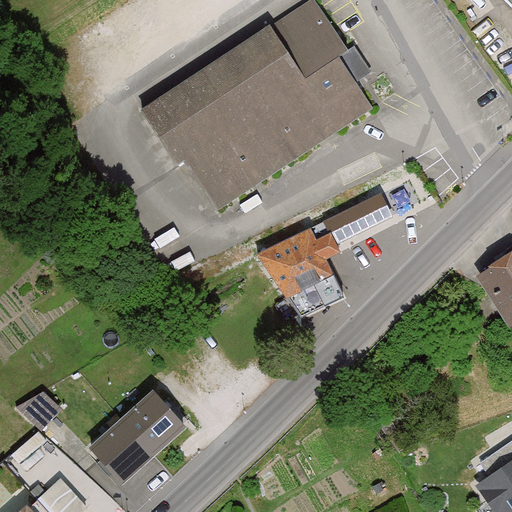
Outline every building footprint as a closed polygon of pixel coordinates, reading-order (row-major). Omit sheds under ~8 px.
[(218,209),(369,108),(336,59),(346,53),(311,0),(142,113),(176,164),(184,158),(218,209)] [(323,260),(337,253),(334,246),(392,215),(380,192),(260,256),(283,299),(289,296),(301,318),(342,296),(323,260)] [(507,328),(511,325),(511,251),(474,275),(507,328)] [(153,391),(122,420),(154,455),(186,426),(153,391)] [(37,396),(18,407),(40,429),(55,415),(37,396)] [(124,484),(154,455),(122,420),(91,449),(124,484)] [(45,442),(38,434),(12,457),(19,465),(45,442)] [(511,511),(511,440),(480,464),(489,475),(475,485),(495,511),(511,511)] [(59,480),(35,502),(44,511),(80,511),(85,508),(59,480)] [(28,509),(24,504),(16,511),(44,511),(35,502),(28,509)]
